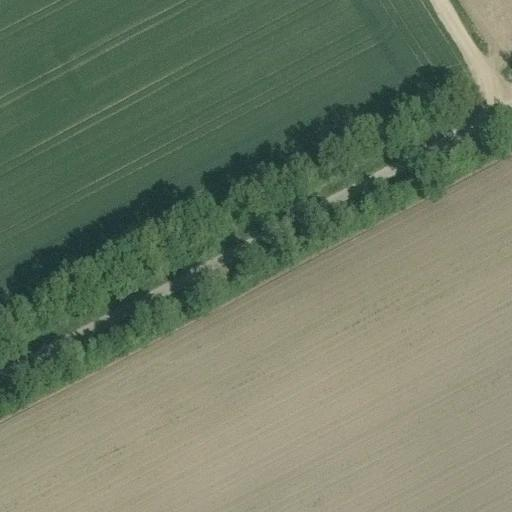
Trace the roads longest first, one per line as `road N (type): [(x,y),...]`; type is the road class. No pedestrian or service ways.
road 1 (unclassified): [(0,373),(239,243),(511,111)]
road 2 (track): [(508,112),(434,0)]
